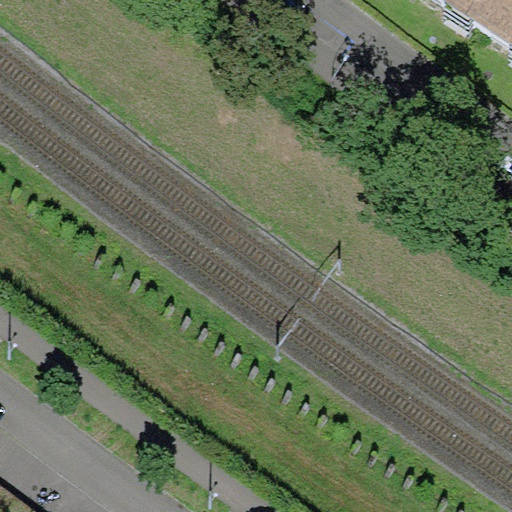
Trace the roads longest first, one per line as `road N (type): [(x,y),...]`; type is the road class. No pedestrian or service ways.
road 1 (residential): [(304,0),(511,154)]
road 2 (residential): [(0,399),(149,511)]
